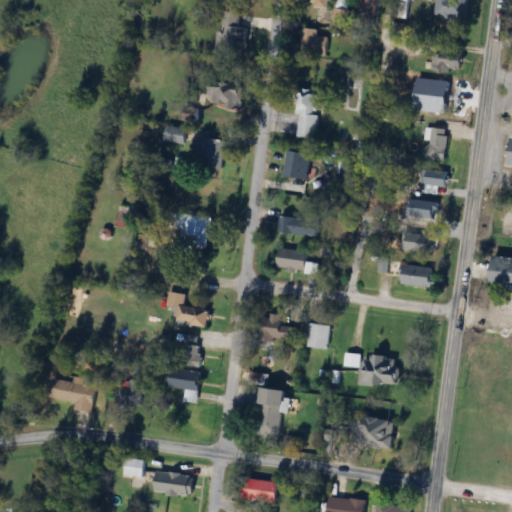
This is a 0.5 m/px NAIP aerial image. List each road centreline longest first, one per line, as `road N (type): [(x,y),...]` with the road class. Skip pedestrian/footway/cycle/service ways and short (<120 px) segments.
road 1 (primary): [(430,511),(498,0)]
road 2 (residential): [(0,445),(113,439),(511,495)]
road 3 (residential): [(211,511),(275,0)]
road 4 (residential): [(511,320),(242,287)]
